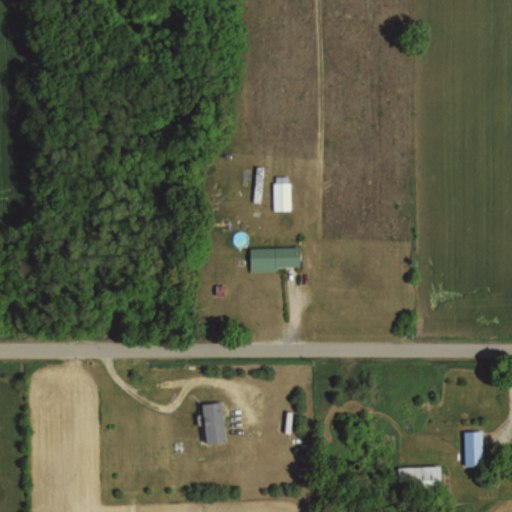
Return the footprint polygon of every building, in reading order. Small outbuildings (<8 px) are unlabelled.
[(257,167),(266,168),(262,204),(253,203),(257,167)] [(274,183),(275,210),(293,209),(292,184),(288,182),(288,176),(277,177),(278,183),(274,183)] [(249,247),(250,268),(303,264),(301,243),(249,247)] [(215,285),(216,294),(224,294),(223,284),(215,285)] [(203,444),(223,441),(218,401),(198,404),(203,444)] [(461,466),(481,466),(481,431),(461,431),(461,466)] [(439,490),(439,466),(395,467),(394,441),(355,442),(356,474),(394,473),(395,490),(439,490)]
